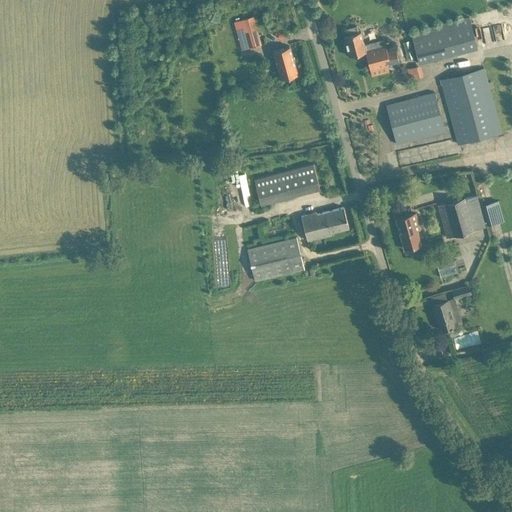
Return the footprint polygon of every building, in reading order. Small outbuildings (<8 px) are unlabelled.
[(253,16),(234,22),(241,49),(260,43),(253,16)] [(479,48),(470,16),(410,32),(420,64),(479,48)] [(370,69),(399,61),(395,46),(386,48),(384,39),(364,44),(361,32),(358,32),(356,26),(346,28),(348,35),(344,36),(349,55),(365,51),(370,69)] [(290,46),(272,51),(280,79),(297,74),(290,46)] [(485,67),(440,80),(457,144),(502,132),(485,67)] [(412,81),(426,80),(425,68),(411,70),(412,81)] [(443,131),(432,92),(386,105),(396,144),(443,131)] [(319,188),(314,164),(254,179),(260,202),(319,188)] [(437,204),(446,236),(472,229),(485,225),(477,195),(464,199),(463,196),(437,204)] [(498,221),(495,211),(501,209),(498,200),(483,204),(488,223),(498,221)] [(316,212),(301,216),(307,240),(331,234),(331,232),(349,227),(343,207),(317,214),(316,212)] [(404,249),(422,244),(418,230),(420,229),(416,213),(395,218),(404,249)] [(247,249),(255,282),(305,269),(296,237),(247,249)] [(441,265),(443,278),(461,275),(459,262),(441,265)] [(223,290),(235,288),(234,280),(222,282),(223,290)] [(471,293),(468,285),(452,289),(454,298),(471,293)] [(431,304),(432,305),(433,304),(437,318),(436,318),(439,329),(456,324),(449,299),(431,304)]
